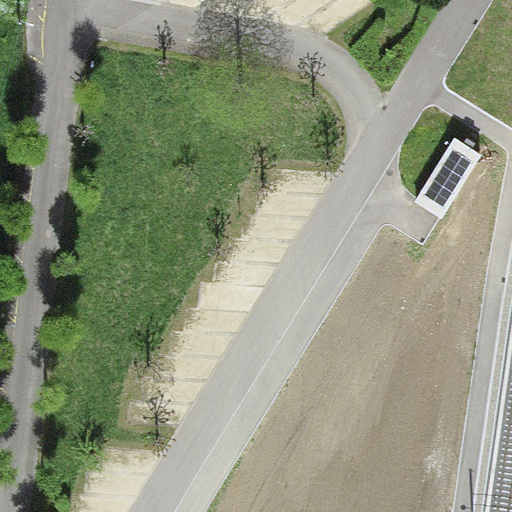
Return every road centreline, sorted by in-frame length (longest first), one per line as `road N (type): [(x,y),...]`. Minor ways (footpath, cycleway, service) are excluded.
road 1 (residential): [(8,511),(50,170),(60,17)]
road 2 (unclassified): [(370,163),(355,90),(318,56),(60,17)]
